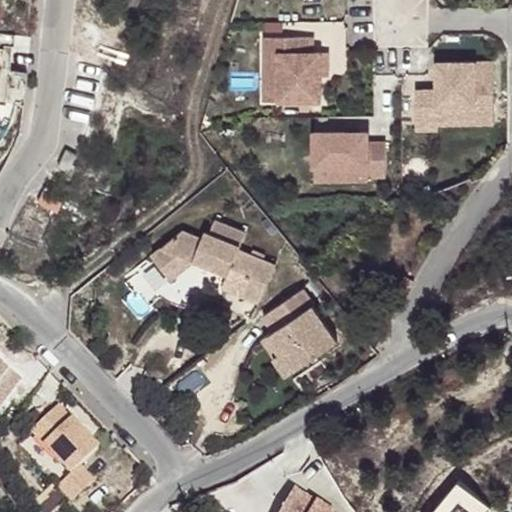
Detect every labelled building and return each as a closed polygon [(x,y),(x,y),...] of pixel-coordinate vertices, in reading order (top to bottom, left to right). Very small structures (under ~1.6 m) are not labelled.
[(270,96),(313,96),(313,47),(306,47),(306,32),(256,31),(256,48),(271,48),(270,96)] [(255,95),(270,96),(271,48),(256,48),(255,95)] [(409,121),(409,127),(428,127),(429,121),(484,121),(483,58),(429,58),(428,58),(428,85),(409,86),(409,121)] [(26,69),(8,67),(5,98),(23,100),(26,69)] [(360,137),(360,127),(306,127),(305,161),(358,161),(358,172),(377,172),(377,137),(360,137)] [(64,142),(57,159),(66,163),(73,146),(64,142)] [(358,161),(305,161),(305,177),(358,177),(358,172),(358,161)] [(147,248),(162,267),(182,250),(188,253),(223,268),(226,261),(244,269),(236,289),(254,297),(270,259),(234,243),(236,239),(242,227),(211,213),(205,226),(201,224),(198,231),(179,223),(158,239),(147,248)] [(182,250),(162,267),(166,271),(188,253),(182,250)] [(223,268),(218,282),(236,289),(244,269),(226,261),(223,268)] [(338,337),(303,285),(261,313),(271,329),(264,334),(286,370),(338,337)] [(0,408),(22,378),(0,362),(0,408)] [(93,451),(52,409),(26,436),(66,477),(53,489),(67,504),(89,483),(75,469),(93,451)] [(490,511),(460,489),(442,511),(490,511)]
